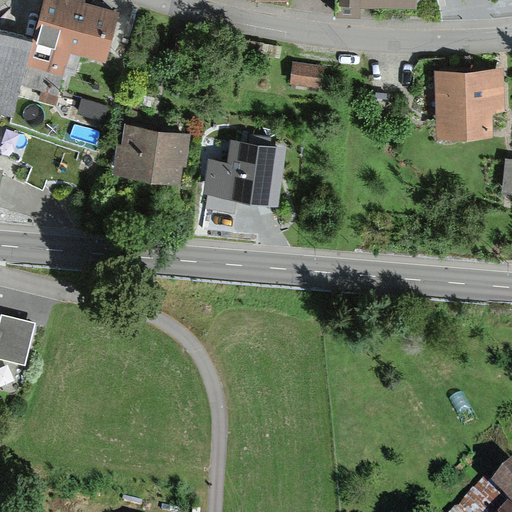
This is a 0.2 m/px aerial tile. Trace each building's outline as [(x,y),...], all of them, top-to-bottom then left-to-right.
[(21,84),(59,95),(71,54),(104,63),(118,15),(81,5),(82,0),(45,0),(33,43),(0,33),(0,114),(12,118),(21,84)] [(337,0),(337,15),(361,16),(361,7),(417,9),(417,0),(337,0)] [(177,46),(192,46),(193,26),(178,26),(177,46)] [(292,62),(290,80),(317,83),(319,65),(292,62)] [(440,131),(499,128),(496,70),(437,74),(440,131)] [(104,105),(82,100),(77,119),(99,124),(104,105)] [(119,166),(178,175),(185,134),(126,125),(119,166)] [(218,192),(267,199),(275,144),(226,137),(218,192)] [(511,158),(504,158),(502,189),(511,189),(511,158)] [(0,358),(27,364),(36,323),(0,314),(0,358)] [(511,502),(502,511),(511,511),(511,455),(492,477),(511,495),(511,502)]
